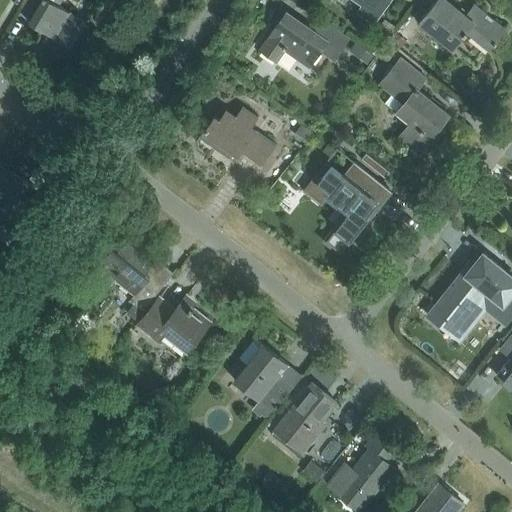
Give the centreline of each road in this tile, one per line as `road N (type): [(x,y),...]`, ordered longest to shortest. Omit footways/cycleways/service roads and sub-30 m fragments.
road 1 (tertiary): [(230,511),(17,340),(9,322),(12,287),(108,150)]
road 2 (residential): [(351,349),(141,176)]
road 3 (residential): [(511,138),(351,349)]
road 4 (residential): [(351,349),(511,478)]
road 5 (tertiary): [(108,150),(212,0)]
road 6 (residential): [(0,86),(108,150)]
